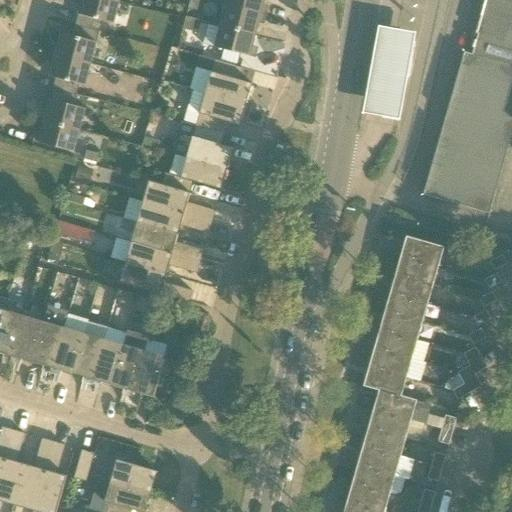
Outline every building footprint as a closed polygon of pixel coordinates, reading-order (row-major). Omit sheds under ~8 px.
[(114,24),(119,2),(110,0),(78,0),(80,2),(82,3),(76,26),(99,32),(100,32),(102,22),(114,24)] [(198,10),(200,0),(190,0),(189,8),(198,10)] [(227,0),(226,5),(267,15),(268,10),(266,5),(263,5),(264,0),(227,0)] [(511,0),(487,0),(477,34),(480,35),(474,57),(466,54),(425,195),(489,213),(511,130),(511,0)] [(265,22),(267,15),(226,5),(221,26),(256,35),(259,23),(261,24),(265,22)] [(186,17),(183,29),(192,32),(195,19),(186,17)] [(378,25),(362,113),(398,119),(414,32),(378,25)] [(90,64),(99,32),(76,26),(73,37),(62,34),(58,46),(56,45),(52,48),(50,54),(90,64)] [(253,47),(256,35),(221,26),(215,48),(256,58),(257,51),(255,47),(253,47)] [(85,86),(90,64),(50,54),(49,60),(51,64),(54,64),(50,77),(56,79),(53,89),(77,95),(79,85),(85,86)] [(205,93),(246,105),(252,84),(240,80),(243,68),(215,61),(212,73),(211,73),(205,93)] [(74,106),(77,95),(53,89),(50,100),(48,99),(44,102),(42,108),(48,110),(45,122),(79,131),(85,109),(74,106)] [(205,93),(196,126),(224,134),(228,123),(240,126),(246,105),(205,93)] [(74,153),(79,131),(45,122),(42,134),(39,133),(35,135),(33,142),(74,153)] [(221,145),(224,134),(196,126),(187,158),(228,170),(234,148),(221,145)] [(86,151),(84,159),(96,163),(99,154),(86,151)] [(166,174),(162,185),(190,193),(193,182),(222,191),(228,170),(187,158),(181,178),(166,174)] [(79,167),(75,178),(89,183),(93,171),(79,167)] [(190,193),(162,185),(149,182),(143,203),(212,222),(216,211),(187,203),(190,193)] [(71,194),(69,201),(84,205),(86,198),(71,194)] [(209,234),(212,222),(143,203),(137,223),(178,234),(180,225),(209,234)] [(176,243),(178,234),(137,223),(132,243),(201,262),(204,251),(176,243)] [(43,247),(46,247),(49,235),(36,231),(33,244),(43,247)] [(439,267),(444,248),(407,237),(401,256),(439,267)] [(126,263),(166,274),(169,265),(198,274),(201,262),(132,243),(119,239),(113,259),(126,263)] [(63,245),(53,242),(52,242),(47,261),(58,264),(63,245)] [(491,262),(495,271),(507,264),(503,255),(491,262)] [(433,286),(439,267),(401,256),(396,275),(433,286)] [(164,283),(166,274),(126,263),(120,284),(160,295),(161,294),(189,303),(193,291),(164,283)] [(490,289),(502,282),(497,274),(485,281),(490,289)] [(428,304),(433,286),(396,275),(391,293),(428,304)] [(485,308),(497,301),(492,292),(480,300),(485,308)] [(391,293),(385,312),(423,323),(428,304),(391,293)] [(25,316),(5,310),(0,327),(0,353),(13,357),(25,316)] [(475,318),(480,326),(492,319),(487,311),(475,318)] [(417,341),(423,323),(385,312),(380,331),(417,341)] [(45,322),(25,316),(13,357),(33,363),(45,322)] [(33,363),(53,368),(65,328),(45,322),(33,363)] [(53,368),(73,374),(85,333),(65,328),(53,368)] [(474,345),(475,344),(486,337),(481,329),(469,336),(474,345)] [(412,360),(417,341),(380,331),(375,349),(412,360)] [(73,374),(93,380),(105,339),(85,333),(73,374)] [(113,386),(125,345),(105,339),(93,380),(113,386)] [(113,386),(133,391),(145,351),(125,345),(113,386)] [(487,367),(481,356),(476,348),(464,355),(470,366),(475,374),(487,367)] [(407,378),(412,360),(375,349),(369,368),(407,378)] [(145,351),(133,391),(152,397),(151,398),(154,398),(166,357),(145,351)] [(482,386),(475,374),(470,366),(459,373),(465,384),(466,384),(470,392),(482,386)] [(402,397),(402,396),(407,378),(369,368),(364,387),(379,391),(402,397)] [(458,400),(470,392),(466,384),(465,384),(454,391),(458,400)] [(416,401),(402,396),(402,397),(379,391),(374,409),(411,420),(416,401)] [(406,438),(411,420),(374,409),(369,428),(406,438)] [(453,432),(457,419),(446,416),(443,429),(453,432)] [(0,479),(14,430),(3,427),(0,436),(0,479)] [(400,457),(406,438),(369,428),(363,446),(400,457)] [(449,445),(453,432),(443,429),(439,442),(449,445)] [(0,501),(14,506),(26,465),(17,463),(25,434),(14,430),(0,479),(0,501)] [(34,511),(54,442),(43,439),(34,468),(26,465),(14,506),(34,511)] [(35,511),(56,511),(67,477),(57,474),(65,445),(54,442),(34,511),(35,511)] [(395,475),(400,457),(363,446),(358,465),(395,475)] [(95,454),(94,453),(83,450),(75,478),(87,482),(95,454)] [(442,469),(446,456),(436,453),(432,466),(442,469)] [(411,479),(414,458),(404,456),(400,477),(411,479)] [(158,472),(147,469),(117,460),(111,480),(152,493),(158,472)] [(390,494),(395,475),(358,465),(353,483),(390,494)] [(439,481),(442,469),(432,466),(429,478),(439,481)] [(139,511),(146,511),(152,493),(111,480),(101,511),(132,511),(133,510),(139,511)] [(382,511),(384,511),(390,494),(353,483),(347,502),(382,511)] [(432,506),(436,493),(425,490),(421,503),(432,506)] [(382,511),(347,502),(344,511),(382,511)] [(430,511),(432,506),(421,503),(418,511),(430,511)]
